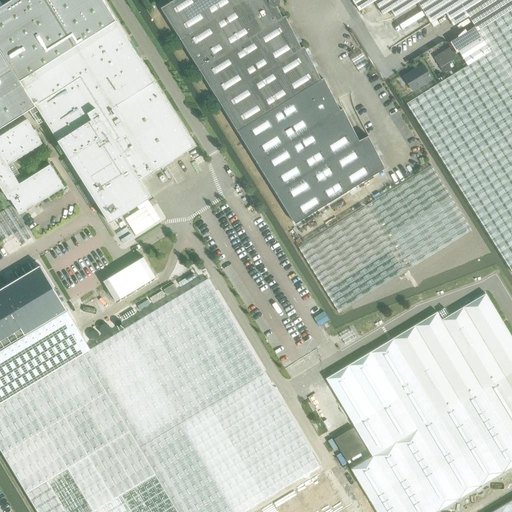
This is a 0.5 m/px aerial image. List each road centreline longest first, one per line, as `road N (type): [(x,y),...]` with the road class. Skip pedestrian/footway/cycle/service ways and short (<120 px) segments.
road 1 (unknown): [(335,0),(321,13),(322,31),(406,154)]
road 2 (unknown): [(201,201),(298,359)]
road 3 (unknown): [(89,327),(165,279),(183,223)]
